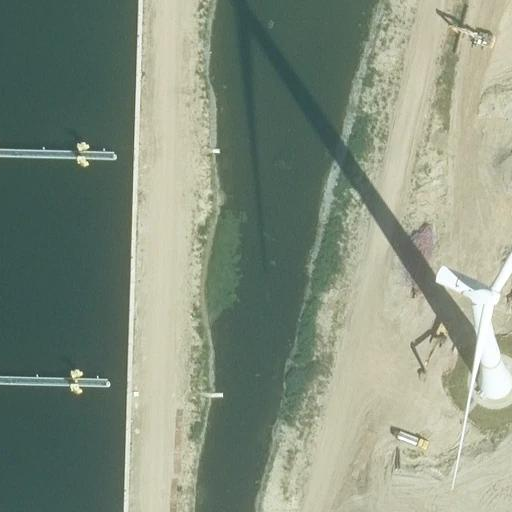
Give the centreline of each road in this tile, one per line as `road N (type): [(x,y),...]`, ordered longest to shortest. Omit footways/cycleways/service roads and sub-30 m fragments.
road 1 (unknown): [(159,160),(0,155)]
road 2 (unknown): [(151,387),(0,383)]
